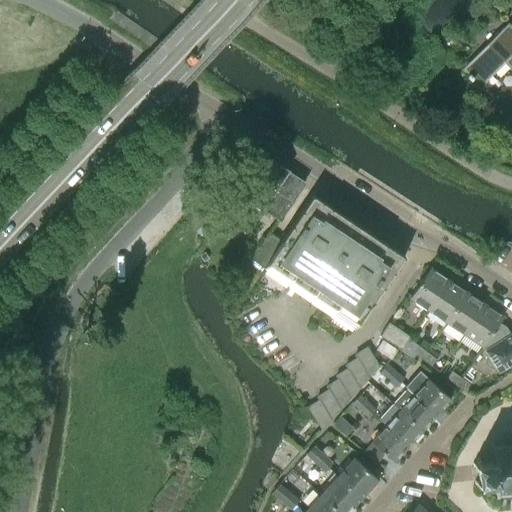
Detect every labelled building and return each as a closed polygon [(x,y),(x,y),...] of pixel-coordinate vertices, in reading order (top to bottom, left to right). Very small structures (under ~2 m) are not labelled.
[(511,29),(507,23),(461,69),(478,86),(502,61),(509,65),(511,61),(511,29)] [(281,165),(283,163),(280,158),(275,155),(270,155),(269,157),(267,156),(242,194),(279,219),(304,182),(287,170),(288,169),(281,165)] [(373,302),(404,256),(312,194),(281,240),(282,241),(268,261),(302,284),(305,280),(328,295),(325,299),(359,322),(373,302)] [(246,267),(258,275),(281,240),(269,232),(246,267)] [(409,297),(427,310),(448,279),(430,267),(409,297)] [(427,310),(445,322),(466,291),(448,279),(427,310)] [(445,322),(463,334),(484,303),(466,291),(445,322)] [(463,334),(482,347),(499,322),(503,316),(484,303),(463,334)] [(410,336),(388,322),(380,335),(401,349),(407,340),(408,338),(410,336)] [(506,328),(499,322),(482,347),(487,349),(485,351),(488,355),(486,358),(485,361),(485,364),(487,367),(490,368),(493,369),(496,368),(499,372),(511,363),(511,333),(510,335),(506,328)] [(407,340),(401,349),(413,358),(415,354),(421,358),(426,351),(408,338),(407,340)] [(382,339),(380,342),(376,349),(391,358),(397,349),(382,339)] [(357,357),(369,376),(379,366),(366,346),(355,354),(357,357)] [(426,351),(421,358),(431,366),(436,358),(426,351)] [(345,364),(347,368),(360,387),(369,376),(357,357),(345,364)] [(387,364),(380,372),(388,380),(395,372),(387,364)] [(350,397),(360,387),(347,368),(336,375),(338,378),(350,397)] [(444,376),(456,385),(461,378),(449,369),(444,376)] [(437,415),(451,399),(419,371),(405,386),(408,388),(407,389),(437,415)] [(395,372),(388,380),(397,387),(404,379),(395,372)] [(326,385),(328,389),(341,408),(350,397),(338,378),(326,385)] [(461,378),(456,385),(462,389),(467,383),(461,378)] [(319,399),(331,418),(341,408),(328,389),(317,396),(319,399)] [(423,430),(437,415),(407,389),(393,404),(398,409),(423,430)] [(360,410),(368,401),(360,393),(351,403),(360,410)] [(321,428),(322,428),(331,418),(319,399),(308,406),(321,428)] [(360,410),(368,418),(376,409),(368,401),(360,410)] [(423,430),(398,409),(393,404),(379,420),(386,426),(386,425),(409,446),(423,430)] [(336,425),(352,437),(359,429),(342,416),(336,425)] [(371,442),(394,462),(409,446),(386,425),(386,426),(371,442)] [(511,442),(511,446),(494,447),(493,444),(491,444),(492,461),(479,462),(479,458),(476,458),(476,462),(473,462),(473,465),(476,465),(477,480),(474,481),(474,484),(478,484),(478,488),(481,488),(481,484),(494,483),(495,498),(497,498),(497,494),(511,493),(511,442)] [(305,455),(315,464),(324,454),(314,445),(305,455)] [(333,462),(324,454),(315,464),(324,472),(333,462)] [(337,477),(361,499),(378,480),(354,459),(337,477)] [(337,477),(321,495),(339,511),(348,511),(361,499),(337,477)] [(271,493),(282,501),(290,491),(280,483),(271,493)] [(299,499),(290,491),(282,501),(291,509),(299,499)] [(339,511),(321,495),(305,511),(339,511)]
